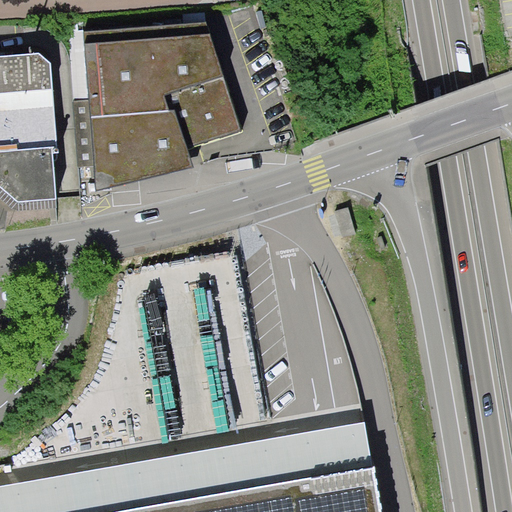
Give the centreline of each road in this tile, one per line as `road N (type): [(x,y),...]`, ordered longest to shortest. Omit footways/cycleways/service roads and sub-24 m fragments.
road 1 (motorway): [(421,0),(504,511)]
road 2 (tertiary): [(0,251),(133,228),(279,189),(379,149)]
road 3 (motorway): [(379,149),(421,269),(463,511)]
road 4 (motorway): [(511,363),(452,0)]
road 5 (tertiary): [(379,149),(511,103)]
